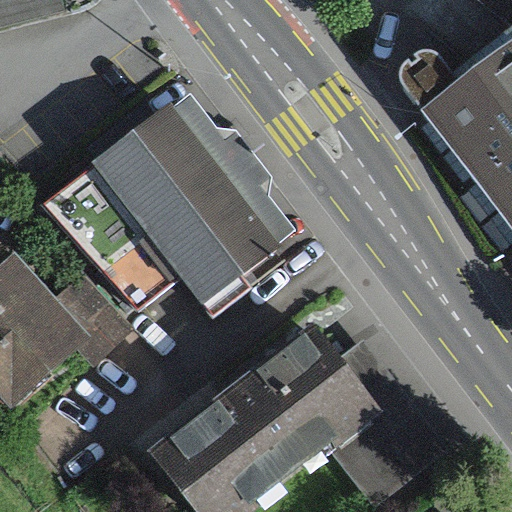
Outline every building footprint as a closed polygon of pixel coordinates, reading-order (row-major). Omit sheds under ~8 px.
[(511,36),(460,77),(435,46),(400,73),(511,221),(511,36)] [(194,92),(51,204),(133,308),(179,272),(200,298),(297,222),(194,92)] [(86,331),(17,251),(0,264),(0,392),(6,399),(86,331)] [(206,511),(229,511),(370,404),(309,325),(154,444),(206,511)] [(370,511),(386,511),(412,491),(376,447),(340,476),(370,511)]
